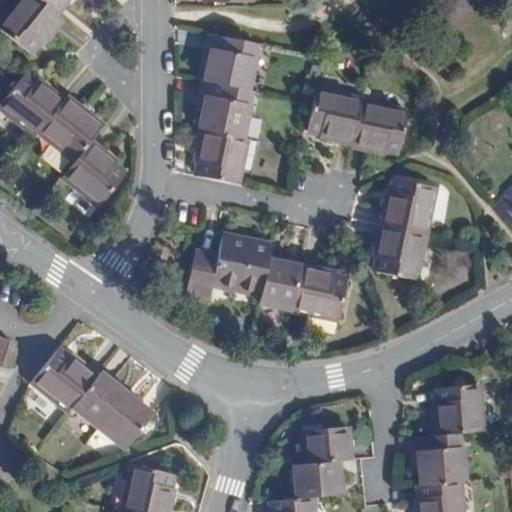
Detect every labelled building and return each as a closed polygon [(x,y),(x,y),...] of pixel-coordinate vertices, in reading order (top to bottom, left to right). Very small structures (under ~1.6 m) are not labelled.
[(7,0),(0,9),(0,43),(15,55),(24,45),(28,48),(48,22),(19,0),(7,0)] [(19,0),(48,22),(66,0),(19,0)] [(200,0),(201,9),(248,9),(248,0),(200,0)] [(197,54),(193,84),(195,85),(237,94),(246,47),(197,35),(194,53),(197,54)] [(0,97),(0,122),(27,144),(30,140),(54,109),(25,86),(22,89),(12,81),(0,97)] [(196,100),(191,131),(197,132),(234,140),(243,95),(237,94),(195,85),(193,99),(196,100)] [(309,95),(301,134),(315,137),(314,141),(347,147),(355,107),(356,104),(309,95)] [(54,109),(30,140),(67,168),(82,148),(94,132),(58,104),(54,109)] [(355,107),(347,147),(346,152),(380,158),(381,154),(394,156),(402,116),(355,107)] [(197,132),(192,163),(196,164),(193,180),(232,188),(242,142),(234,140),(197,132)] [(67,168),(54,184),(90,212),(115,180),(106,173),(109,169),(82,148),(67,168)] [(511,152),(511,191),(503,199),(500,196),(488,206),(511,232),(511,148),(511,150),(511,152)] [(382,196),(375,229),(419,238),(429,192),(390,184),(387,196),(382,196)] [(372,263),(369,277),(410,285),(419,238),(375,229),(369,263),(372,263)] [(190,248),(180,293),(202,298),(205,285),(254,295),(262,259),(265,244),(216,234),(212,252),(190,248)] [(262,259),(254,295),(252,303),(285,310),(293,266),(262,259)] [(293,266),(285,310),(332,320),(340,280),(327,278),(328,273),(293,266)] [(23,383),(62,411),(64,409),(90,376),(65,356),(62,359),(50,350),(23,383)] [(90,376),(64,409),(91,430),(120,393),(94,371),(90,376)] [(432,404),(435,438),(459,435),(480,433),(480,432),(475,384),(474,384),(474,385),(435,389),(436,404),(432,404)] [(120,393),(91,430),(118,450),(148,415),(120,393)] [(298,432),(301,466),(334,463),(347,462),(343,428),(298,432)] [(414,455),(417,485),(458,481),(463,480),(459,435),(435,438),(410,440),(410,455),(414,455)] [(288,467),(292,500),(309,498),(337,496),(334,463),(301,466),(288,467)] [(127,467),(117,511),(119,511),(164,511),(169,489),(164,487),(167,476),(127,467)] [(414,501),(414,511),(460,511),(458,481),(417,485),(418,500),(414,501)] [(309,511),(309,498),(292,500),(267,503),(267,511),(309,511)]
